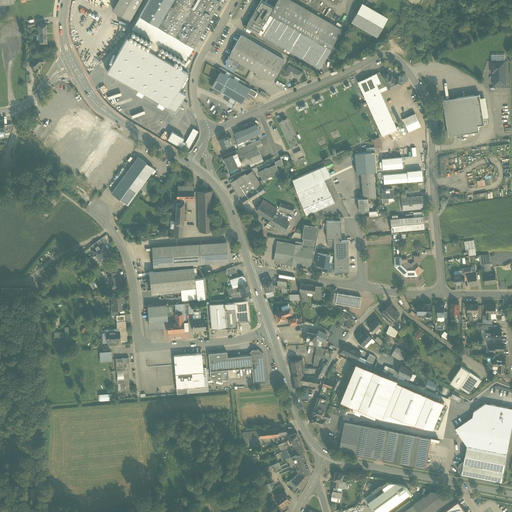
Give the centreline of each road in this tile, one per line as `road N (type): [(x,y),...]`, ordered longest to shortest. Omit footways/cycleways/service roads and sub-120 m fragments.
road 1 (residential): [(442,294),(429,112),(395,58),(373,57),(204,130)]
road 2 (residential): [(270,330),(232,341),(138,345),(129,262),(100,212)]
road 3 (tertiary): [(511,494),(325,455)]
road 4 (residential): [(300,421),(348,335),(387,293)]
road 5 (tertiary): [(189,163),(105,112),(74,66)]
road 6 (residential): [(204,130),(193,77),(233,0)]
road 7 (residential): [(250,269),(387,293)]
